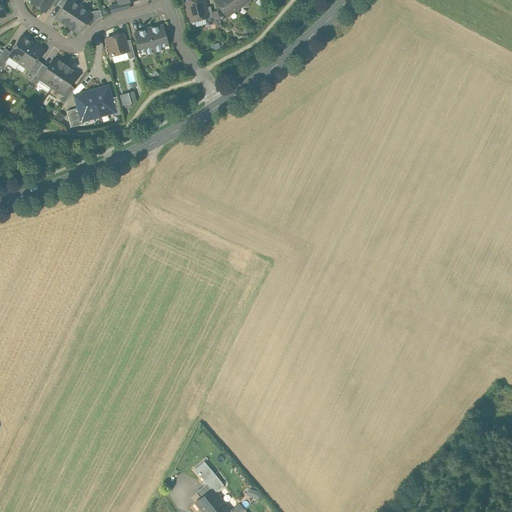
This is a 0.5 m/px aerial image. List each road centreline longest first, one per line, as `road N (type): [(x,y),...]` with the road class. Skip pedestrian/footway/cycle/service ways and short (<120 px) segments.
road 1 (tertiary): [(0,200),(154,143),(220,104)]
road 2 (tertiary): [(220,104),(349,0)]
road 3 (residential): [(19,0),(38,25),(78,45),(107,22),(146,8)]
